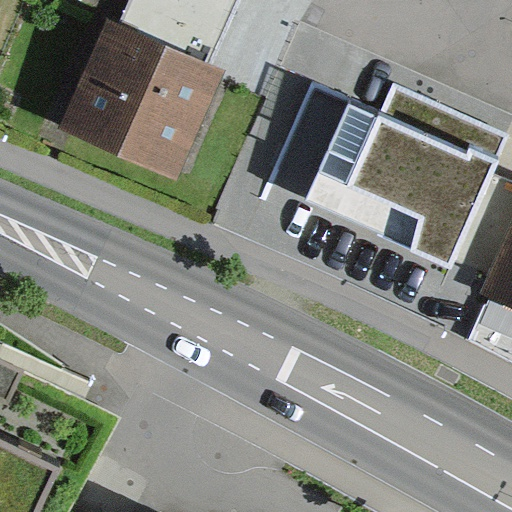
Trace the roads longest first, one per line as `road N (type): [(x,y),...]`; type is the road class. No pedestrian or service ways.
road 1 (primary): [(511,450),(394,398),(251,350)]
road 2 (primary): [(251,350),(0,229)]
road 3 (primary): [(251,350),(367,449),(470,511)]
